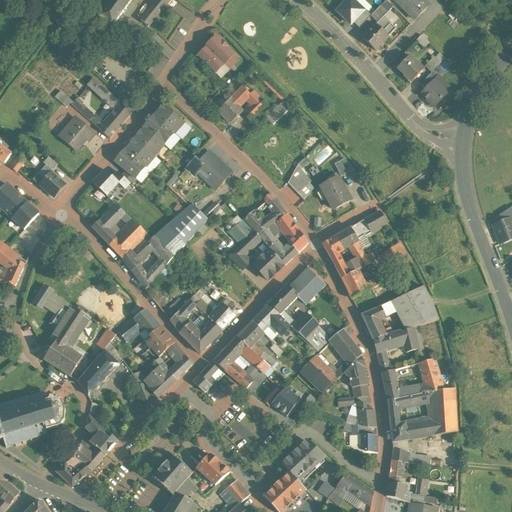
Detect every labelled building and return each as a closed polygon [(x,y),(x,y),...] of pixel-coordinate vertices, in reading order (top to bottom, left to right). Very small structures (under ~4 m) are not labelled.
[(73,0),(87,9),(92,0),(101,0),(108,5),(100,16),(113,25),(131,0),(73,0)] [(159,0),(157,0),(143,19),(149,25),(152,23),(166,5),(159,0)] [(363,11),(352,0),(347,0),(337,11),(351,24),(353,22),(363,11)] [(387,0),(385,0),(381,5),(388,11),(393,6),(387,0)] [(423,0),(387,0),(393,6),(397,10),(401,6),(414,19),(428,5),(423,0)] [(381,5),(371,15),(378,21),(383,16),(388,11),(381,5)] [(365,9),(353,22),(359,27),(371,15),(365,9)] [(376,24),(375,23),(362,37),(375,49),(396,28),(383,16),(378,21),(376,24)] [(221,42),(216,36),(215,37),(216,38),(212,42),(211,41),(206,46),(207,48),(208,48),(224,64),(234,54),(226,47),(227,46),(222,41),(221,42)] [(224,64),(208,48),(207,48),(203,52),(203,51),(198,56),(199,57),(215,73),(224,64)] [(441,61),(435,55),(427,64),(433,70),(441,61)] [(410,56),(397,68),(404,75),(411,82),(423,69),(410,56)] [(432,71),(420,84),(426,89),(434,81),(438,77),(432,71)] [(411,82),(404,75),(403,76),(410,83),(411,82)] [(108,90),(93,77),(88,85),(102,98),(108,90)] [(426,89),(421,94),(434,106),(447,93),(434,81),(426,89)] [(243,88),(231,99),(238,107),(250,95),(243,88)] [(67,106),(72,100),(59,89),(54,95),(67,106)] [(121,102),(108,90),(102,98),(110,105),(116,108),(121,102)] [(250,95),(238,107),(243,111),(245,113),(256,102),(250,95)] [(78,97),(72,104),(76,108),(82,102),(83,101),(78,97)] [(256,102),(245,113),(243,111),(243,112),(251,120),(266,104),(260,98),(256,102)] [(231,99),(219,111),(231,123),(243,112),(243,111),(238,107),(231,99)] [(284,99),(272,111),(278,118),(291,105),(284,99)] [(94,113),(82,102),(76,108),(89,120),(90,119),(94,113)] [(131,112),(121,102),(116,108),(111,114),(122,123),(131,112)] [(171,111),(164,105),(155,116),(173,132),(175,133),(180,127),(179,126),(183,121),(178,116),(178,115),(172,110),(171,111)] [(278,118),(272,111),(266,117),(272,124),(278,118)] [(104,122),(94,113),(90,119),(99,128),(104,122)] [(99,128),(110,137),(122,123),(111,114),(104,122),(99,128)] [(155,116),(154,116),(144,127),(145,128),(164,144),(169,138),(168,137),(173,132),(155,116)] [(95,133),(76,117),(69,124),(71,126),(61,137),(76,150),(86,138),(89,141),(95,133)] [(164,144),(145,128),(136,139),(154,155),(156,156),(161,150),(160,149),(164,144)] [(154,155),(136,139),(126,151),(145,167),(146,167),(151,162),(150,160),(154,155)] [(0,159),(4,162),(10,153),(3,147),(0,145),(0,159)] [(126,151),(125,150),(115,161),(126,170),(135,177),(139,171),(140,172),(145,167),(126,151)] [(232,171),(209,151),(200,161),(195,156),(187,166),(195,174),(196,172),(216,190),(232,171)] [(19,156),(10,167),(16,171),(25,160),(19,156)] [(57,167),(47,158),(43,163),(53,172),(57,167)] [(344,158),(335,163),(341,175),(354,169),(344,158)] [(297,164),(287,181),(297,192),(309,182),(311,180),(301,169),(297,164)] [(93,183),(106,195),(118,182),(113,177),(105,170),(93,183)] [(135,177),(126,170),(122,176),(130,182),(132,184),(137,178),(135,177)] [(44,180),(38,174),(33,179),(40,184),(39,185),(53,197),(64,184),(51,172),(44,180)] [(118,172),(113,177),(118,182),(125,188),(130,182),(122,176),(118,172)] [(351,198),(338,176),(322,185),(328,195),(326,196),(331,204),(333,208),(351,198)] [(309,182),(297,192),(303,199),(309,194),(313,187),(309,182)] [(0,191),(0,207),(3,211),(16,197),(18,195),(7,184),(0,191)] [(13,219),(25,206),(16,197),(3,211),(13,219)] [(287,214),(275,199),(268,204),(274,212),(261,222),(266,227),(267,228),(274,223),(287,214)] [(210,213),(220,205),(215,200),(206,208),(210,213)] [(24,229),(39,213),(28,203),(25,206),(13,219),(24,229)] [(124,213),(116,205),(113,208),(121,216),(124,213)] [(189,206),(175,218),(167,226),(185,244),(190,239),(182,230),(200,215),(197,213),(189,206)] [(511,210),(511,207),(498,214),(501,221),(511,217),(511,218),(511,217),(511,210)] [(113,208),(100,221),(108,230),(121,216),(113,208)] [(253,211),(245,219),(253,227),(260,220),(255,213),(253,211)] [(380,211),(364,220),(358,224),(364,235),(365,236),(388,223),(380,211)] [(278,228),(287,239),(298,230),(287,214),(274,223),(278,228)] [(190,239),(207,219),(200,215),(182,230),(190,239)] [(501,221),(493,224),(500,243),(511,239),(511,220),(511,218),(511,217),(501,221)] [(152,239),(132,220),(115,238),(115,239),(109,245),(123,259),(130,252),(131,252),(136,246),(140,250),(152,239)] [(229,233),(239,244),(253,230),(243,220),(229,233)] [(260,220),(253,227),(254,229),(258,234),(266,227),(261,222),(260,220)] [(108,230),(100,221),(93,228),(109,245),(115,239),(115,238),(108,230)] [(274,223),(267,228),(271,233),(278,228),(274,223)] [(358,224),(336,236),(344,250),(359,240),(358,239),(364,235),(358,224)] [(167,226),(152,239),(140,250),(145,256),(153,250),(161,259),(166,265),(185,244),(167,226)] [(267,228),(266,227),(258,234),(262,239),(269,248),(276,242),(277,241),(271,233),(267,228)] [(239,244),(237,245),(246,254),(262,239),(258,234),(254,229),(253,230),(239,244)] [(298,230),(287,239),(292,245),(298,253),(308,243),(298,230)] [(336,236),(322,244),(329,256),(334,264),(341,260),(337,253),(344,250),(336,236)] [(285,252),(276,242),(269,248),(285,265),(298,253),(292,245),(285,252)] [(401,242),(382,254),(393,270),(411,260),(401,242)] [(9,251),(0,243),(0,261),(3,264),(13,254),(9,251)] [(366,256),(357,243),(349,248),(356,260),(362,269),(366,265),(370,263),(366,257),(366,256)] [(246,254),(237,245),(235,248),(228,254),(242,269),(251,260),(246,254)] [(136,246),(131,252),(130,252),(123,259),(132,270),(141,284),(147,278),(146,275),(138,263),(145,256),(140,250),(136,246)] [(285,265),(269,248),(254,263),(269,280),(285,265)] [(376,251),(366,257),(369,262),(374,259),(379,256),(376,251)] [(13,254),(3,264),(10,268),(16,259),(17,257),(13,254)] [(17,257),(16,259),(24,264),(26,261),(18,256),(17,257)] [(10,268),(4,281),(15,285),(24,264),(16,259),(10,268)] [(161,259),(146,275),(147,278),(141,284),(145,289),(151,282),(166,265),(161,259)] [(356,260),(344,266),(341,260),(334,264),(337,270),(352,298),(369,289),(369,290),(377,285),(366,265),(362,269),(356,260)] [(254,278),(259,273),(248,264),(244,269),(254,278)] [(308,268),(290,287),(298,296),(306,304),(325,284),(308,268)] [(159,274),(150,284),(154,287),(163,277),(159,274)] [(209,279),(205,283),(203,290),(207,291),(213,283),(209,279)] [(287,285),(269,304),(280,314),(284,311),(298,296),(290,287),(287,285)] [(45,286),(33,304),(41,309),(43,306),(56,314),(50,324),(57,329),(51,339),(56,342),(57,341),(70,350),(90,319),(72,307),(71,307),(51,294),(53,291),(45,286)] [(423,286),(392,302),(397,311),(396,312),(403,326),(405,330),(412,328),(417,327),(418,326),(438,320),(431,301),(423,286)] [(201,296),(197,292),(190,300),(203,312),(209,318),(212,315),(197,301),(201,296)] [(178,297),(170,307),(177,313),(180,310),(186,304),(178,297)] [(203,312),(190,300),(186,304),(193,310),(200,315),(203,312)] [(392,302),(381,307),(386,316),(396,312),(397,311),(392,302)] [(212,315),(209,318),(211,320),(223,330),(236,316),(222,303),(212,315)] [(193,310),(186,304),(180,310),(185,316),(189,315),(193,310)] [(269,304),(252,322),(263,333),(271,324),(280,315),(280,314),(269,304)] [(381,307),(361,315),(371,335),(383,330),(380,323),(378,319),(386,316),(381,307)] [(145,309),(133,319),(142,329),(143,330),(144,329),(150,335),(160,327),(145,309)] [(185,316),(180,310),(177,313),(170,321),(180,332),(190,322),(185,316)] [(297,323),(284,311),(280,314),(280,315),(289,325),(292,328),(297,323)] [(209,318),(203,312),(200,315),(209,323),(211,320),(209,318)] [(297,323),(292,328),(305,339),(318,325),(307,313),(297,323)] [(280,315),(271,324),(274,328),(283,331),(289,325),(280,315)] [(133,319),(118,333),(124,341),(125,343),(142,329),(133,319)] [(223,330),(211,320),(209,323),(205,327),(207,329),(202,334),(211,343),(223,330)] [(202,334),(190,321),(190,322),(180,332),(180,333),(200,354),(211,343),(202,334)] [(252,322),(236,337),(247,347),(250,350),(255,345),(265,335),(263,333),(252,322)] [(318,325),(305,339),(318,351),(331,337),(318,325)] [(393,327),(383,331),(383,330),(371,335),(373,339),(389,335),(396,333),(405,330),(403,326),(393,329),(393,327)] [(160,327),(150,335),(152,338),(145,343),(150,349),(158,358),(159,358),(162,355),(164,353),(165,353),(167,351),(174,344),(160,327)] [(417,327),(412,328),(418,349),(422,363),(427,362),(417,327)] [(405,330),(396,333),(399,345),(404,344),(407,352),(418,349),(412,328),(405,330)] [(343,329),(330,339),(331,340),(330,341),(335,347),(341,354),(350,366),(351,366),(360,357),(363,354),(343,329)] [(107,331),(97,346),(103,351),(110,342),(114,336),(107,331)] [(117,332),(114,336),(110,342),(115,350),(124,341),(118,333),(117,332)] [(389,335),(373,339),(377,351),(380,366),(388,365),(388,364),(386,357),(383,350),(399,345),(396,333),(389,335)] [(247,347),(236,337),(227,347),(238,357),(241,353),(247,347)] [(70,350),(57,341),(56,342),(44,360),(70,377),(83,358),(70,350)] [(115,350),(110,342),(103,351),(104,352),(118,365),(122,360),(115,350)] [(134,344),(129,348),(137,358),(142,354),(134,344)] [(181,350),(174,344),(167,351),(172,356),(178,364),(184,372),(192,364),(181,350)] [(264,353),(255,345),(250,350),(259,358),(260,358),(264,353)] [(227,347),(213,361),(234,379),(240,372),(240,370),(232,363),(238,357),(227,347)] [(250,350),(247,347),(241,353),(253,364),(254,362),(259,358),(250,350)] [(165,353),(164,353),(162,355),(166,361),(172,356),(167,351),(165,353)] [(104,352),(86,373),(79,383),(87,397),(104,380),(103,379),(118,365),(104,352)] [(275,361),(264,353),(260,358),(269,367),(270,367),(275,361)] [(311,361),(317,366),(323,360),(318,354),(311,361)] [(360,357),(351,366),(350,366),(347,370),(345,372),(351,379),(349,379),(350,381),(351,381),(352,388),(354,388),(366,385),(368,385),(364,367),(365,367),(364,361),(360,357)] [(158,358),(155,361),(159,366),(162,370),(165,369),(166,367),(159,358),(158,358)] [(260,358),(259,358),(254,362),(262,369),(265,372),(265,371),(269,367),(260,358)] [(422,363),(420,364),(421,371),(423,382),(419,386),(412,387),(414,396),(425,394),(444,391),(435,359),(427,362),(422,363)] [(323,360),(317,366),(328,376),(332,372),(335,375),(336,374),(323,360)] [(317,366),(311,361),(300,372),(323,393),(334,382),(328,376),(317,366)] [(393,371),(390,361),(388,364),(388,365),(380,366),(382,374),(393,371)] [(211,363),(199,375),(206,381),(218,369),(211,363)] [(178,364),(173,368),(170,371),(169,372),(176,380),(184,372),(178,364)] [(249,368),(243,375),(245,376),(239,383),(251,393),(256,388),(251,384),(261,372),(260,371),(253,364),(250,368),(249,368)] [(169,372),(165,369),(162,370),(159,366),(144,380),(152,387),(150,389),(157,397),(176,380),(169,372)] [(335,375),(332,372),(328,376),(334,382),(345,372),(347,370),(344,367),(335,375)] [(86,373),(80,369),(73,379),(78,382),(79,383),(86,373)] [(218,369),(206,381),(211,386),(223,373),(218,369)] [(393,371),(382,374),(388,400),(396,399),(410,396),(411,397),(414,396),(412,387),(397,390),(394,379),(393,371)] [(240,372),(234,379),(239,383),(245,376),(243,375),(240,372)] [(261,372),(251,384),(256,388),(266,376),(263,374),(261,372)] [(206,381),(199,375),(192,382),(204,393),(211,386),(206,381)] [(143,384),(137,386),(142,400),(148,398),(143,384)] [(366,385),(354,388),(356,398),(368,397),(366,385)] [(275,387),(263,401),(269,406),(281,393),(275,387)] [(300,400),(285,389),(271,405),(286,417),(300,400)] [(444,391),(425,394),(427,403),(429,418),(433,436),(457,432),(455,389),(444,391)] [(410,396),(396,399),(397,409),(427,403),(425,394),(414,396),(411,397),(410,396)] [(17,401),(17,402),(11,404),(10,403),(9,403),(9,405),(3,407),(3,405),(1,406),(2,407),(0,407),(0,441),(2,441),(5,448),(5,449),(6,449),(15,446),(15,448),(17,447),(16,445),(21,444),(22,445),(24,445),(23,443),(29,441),(30,443),(32,442),(31,441),(38,438),(39,439),(40,438),(40,437),(46,435),(47,436),(47,435),(46,434),(44,426),(49,424),(50,428),(51,427),(50,424),(54,423),(57,425),(58,424),(56,422),(57,419),(61,419),(61,417),(58,417),(58,413),(61,412),(61,410),(57,411),(56,408),(58,405),(57,404),(55,406),(51,404),(51,401),(50,401),(49,398),(43,399),(43,398),(43,397),(35,399),(35,398),(34,398),(34,399),(28,401),(27,400),(28,400),(28,399),(27,400),(18,402),(18,401),(17,401)] [(353,398),(338,400),(339,406),(354,405),(353,398)] [(397,409),(396,399),(388,400),(390,425),(399,424),(397,409)] [(374,410),(366,411),(365,403),(356,403),(357,412),(358,412),(358,418),(348,415),(346,423),(350,424),(360,426),(369,429),(376,428),(374,410)] [(118,441),(89,416),(85,427),(96,437),(94,439),(98,442),(94,446),(98,449),(106,455),(118,441)] [(420,422),(406,425),(409,440),(433,436),(429,418),(420,420),(420,422)] [(346,423),(344,426),(350,428),(350,431),(350,433),(350,446),(357,449),(357,435),(360,435),(360,426),(350,424),(346,423)] [(399,424),(390,425),(393,449),(408,452),(407,440),(409,440),(406,425),(406,423),(399,424)] [(360,435),(357,435),(357,449),(366,452),(377,453),(377,435),(360,435)] [(94,446),(83,438),(80,446),(92,456),(98,449),(94,446)] [(306,441),(282,464),(289,472),(298,482),(325,456),(306,441)] [(92,456),(80,446),(74,457),(83,464),(84,465),(84,466),(92,471),(106,455),(98,449),(92,456)] [(408,452),(393,449),(392,461),(408,463),(408,454),(408,452)] [(229,473),(209,454),(196,469),(215,486),(229,473)] [(430,456),(408,454),(408,463),(430,465),(430,456)] [(192,473),(172,456),(155,475),(175,493),(192,473)] [(407,469),(408,463),(392,461),(389,477),(399,477),(406,478),(407,469)] [(74,471),(67,463),(56,473),(72,488),(92,471),(84,466),(84,465),(83,464),(74,471)] [(298,482),(289,472),(263,497),(277,511),(283,511),(306,490),(298,482)] [(346,474),(339,483),(349,491),(356,481),(346,474)] [(399,477),(389,477),(388,484),(386,496),(409,503),(411,498),(404,496),(406,485),(398,484),(399,477)] [(428,481),(419,480),(417,495),(425,496),(428,481)] [(220,495),(233,510),(239,504),(251,494),(237,481),(220,495)] [(373,493),(356,481),(349,491),(371,505),(373,493)] [(6,483),(0,487),(0,511),(3,511),(19,495),(6,483)] [(177,494),(176,494),(171,502),(164,511),(186,511),(193,503),(194,504),(195,504),(193,502),(184,497),(177,494)] [(417,495),(412,494),(411,498),(409,503),(412,504),(434,508),(436,498),(425,496),(417,495)] [(36,502),(28,511),(47,511),(40,502),(39,502),(38,502),(37,502),(36,502)]
